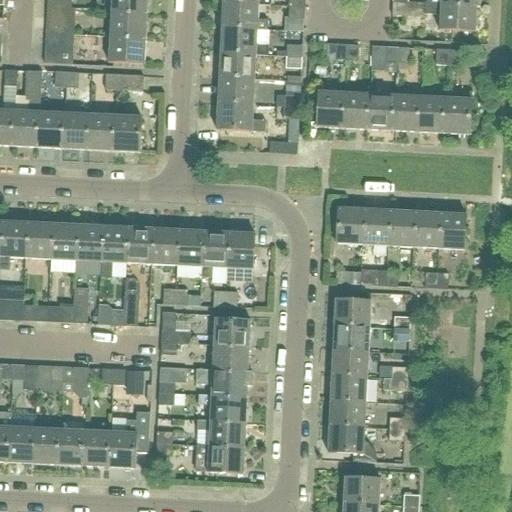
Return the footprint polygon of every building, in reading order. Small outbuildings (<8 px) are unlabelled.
[(48,0),(48,10),(72,12),(72,10),(72,0),(48,0)] [(112,0),(111,13),(148,15),(148,0),(112,0)] [(289,0),(289,8),(305,9),(305,0),(289,0)] [(441,0),(441,6),(477,8),(477,0),(441,0)] [(408,5),(408,4),(393,4),(392,20),(440,22),(440,32),(476,34),(477,8),(441,6),(441,7),(408,5)] [(259,22),(260,7),(223,5),(222,30),(258,32),(266,33),(267,23),(259,22)] [(289,20),(304,21),(305,9),(289,8),(289,20)] [(72,12),(48,10),(46,34),(74,35),(75,11),(72,10),(72,12)] [(148,15),(111,13),(110,39),(147,40),(148,15)] [(258,47),(258,32),(222,30),(221,56),(257,57),(268,57),(268,47),(258,47)] [(46,35),(45,61),(45,67),(74,69),(75,36),(46,35)] [(145,67),(147,40),(110,39),(109,65),(145,67)] [(287,59),(302,60),(303,48),(287,47),(287,59)] [(335,62),(347,63),(347,47),(336,47),(335,62)] [(358,63),(359,48),(347,47),(347,63),(358,63)] [(385,73),(385,65),(386,49),(373,49),(372,73),(385,73)] [(397,65),(398,50),(386,49),(385,65),(397,65)] [(410,50),(398,50),(397,65),(409,66),(410,50)] [(436,67),(448,68),(448,53),(436,52),(436,67)] [(460,53),(448,53),(448,68),(460,68),(460,53)] [(256,83),(257,57),(221,56),(219,81),(256,83)] [(286,71),(302,71),(302,60),(287,59),(286,71)] [(17,73),(7,73),(5,73),(5,89),(17,89),(17,73)] [(27,113),(15,113),(13,149),(38,150),(40,114),(42,74),(26,74),(25,103),(28,104),(27,113)] [(55,90),(67,90),(67,75),(56,74),(55,90)] [(79,75),(67,75),(67,90),(78,91),(79,75)] [(105,92),(117,93),(118,77),(106,76),(105,92)] [(144,78),(118,77),(117,93),(143,94),(144,78)] [(219,81),(218,106),(255,108),(256,83),(219,81)] [(461,101),(446,100),(445,136),(471,137),(473,92),(462,92),(461,101)] [(317,130),(343,131),(345,95),(319,94),(317,130)] [(370,97),(345,95),(343,131),(368,132),(370,97)] [(396,98),(370,97),(368,132),(394,133),(396,98)] [(285,98),(284,109),(300,110),(300,98),(285,98)] [(421,99),(396,98),(394,133),(419,135),(421,99)] [(446,100),(421,99),(419,135),(445,136),(446,100)] [(254,122),(255,108),(218,106),(217,132),(265,134),(266,123),(254,122)] [(299,122),(300,110),(284,109),(284,121),(299,122)] [(0,111),(0,148),(13,149),(15,113),(0,111)] [(66,115),(40,114),(38,150),(64,151),(66,115)] [(91,116),(66,115),(64,151),(89,153),(91,116)] [(116,118),(91,116),(89,153),(114,154),(116,118)] [(140,155),(142,119),(116,118),(114,154),(140,155)] [(337,247),(363,248),(364,211),(338,210),(337,247)] [(390,213),(364,211),(363,248),(388,249),(390,213)] [(415,214),(390,213),(388,249),(413,251),(415,214)] [(441,215),(415,214),(413,251),(439,252),(441,215)] [(467,217),(441,215),(439,252),(465,253),(467,217)] [(1,224),(0,251),(0,270),(10,271),(10,261),(26,261),(28,225),(1,224)] [(51,263),(53,226),(28,225),(26,261),(51,263)] [(76,264),(78,227),(53,226),(51,263),(76,264)] [(101,265),(103,229),(78,227),(76,264),(101,265)] [(111,278),(112,265),(127,266),(128,230),(103,229),(101,265),(102,265),(101,277),(111,278)] [(127,266),(152,267),(154,231),(128,230),(127,266)] [(179,232),(154,231),(152,267),(177,269),(179,232)] [(177,269),(202,270),(204,233),(179,232),(177,269)] [(213,270),(227,271),(229,235),(204,233),(202,270),(202,278),(212,278),(213,270)] [(255,236),(229,235),(227,271),(254,272),(255,236)] [(335,286),(347,286),(348,270),(336,270),(335,286)] [(348,270),(347,286),(359,286),(360,271),(348,270)] [(360,287),(375,288),(387,288),(387,273),(361,272),(360,287)] [(399,273),(387,273),(387,288),(399,289),(399,273)] [(426,274),(425,290),(437,290),(438,275),(426,274)] [(449,275),(438,275),(437,290),(449,291),(449,275)] [(74,290),(73,310),(74,310),(73,326),(85,326),(87,290),(74,290)] [(164,291),(163,306),(175,307),(176,292),(164,291)] [(187,292),(176,292),(175,307),(186,307),(187,292)] [(214,293),(214,309),(225,309),(226,294),(214,293)] [(136,329),(137,295),(125,294),(124,313),(124,328),(136,329)] [(238,294),(226,294),(225,309),(237,310),(238,294)] [(360,294),(359,302),(373,303),(373,294),(360,294)] [(23,323),(24,308),(22,308),(23,302),(0,300),(0,322),(11,323),(23,323)] [(336,302),(335,327),(371,329),(373,304),(336,302)] [(35,324),(35,308),(24,308),(23,323),(35,324)] [(74,310),(73,310),(63,309),(62,325),(73,326),(74,310)] [(112,328),(124,328),(124,313),(112,312),(112,328)] [(395,319),(394,331),(410,332),(411,320),(395,319)] [(217,321),(215,347),(251,349),(252,323),(217,321)] [(370,354),(371,329),(335,327),(334,353),(370,354)] [(409,344),(410,332),(394,331),(394,343),(409,344)] [(162,333),(162,345),(177,346),(177,345),(190,345),(191,335),(162,333)] [(177,357),(177,346),(162,345),(161,357),(177,357)] [(215,347),(214,372),(214,373),(249,374),(249,372),(252,369),(253,364),(250,361),(251,349),(215,347)] [(369,380),(370,354),(334,353),(332,378),(369,380)] [(13,383),(14,367),(2,367),(1,383),(13,383)] [(38,393),(39,368),(14,367),(13,383),(23,384),(23,392),(38,393)] [(64,385),(64,370),(39,368),(38,393),(51,393),(52,385),(64,385)] [(160,369),(159,395),(175,396),(175,384),(187,385),(187,370),(160,369)] [(392,381),(407,382),(408,370),(393,369),(392,381)] [(88,400),(89,371),(64,370),(64,385),(74,386),(74,395),(79,400),(88,400)] [(213,398),(248,400),(248,389),(253,389),(254,374),(249,374),(214,373),(214,372),(197,371),(196,385),(213,386),(213,397),(213,398)] [(102,388),(114,388),(115,372),(103,372),(102,388)] [(126,372),(115,372),(114,388),(125,388),(126,372)] [(367,405),(369,380),(332,378),(331,403),(367,405)] [(407,382),(392,381),(384,380),(383,393),(407,394),(407,382)] [(174,407),(175,396),(159,395),(159,407),(174,407)] [(211,423),(247,425),(248,400),(213,398),(213,397),(199,396),(199,406),(212,406),(211,421),(211,423)] [(384,413),(402,414),(402,400),(385,399),(384,413)] [(330,429),(366,430),(367,405),(331,403),(330,429)] [(0,464),(9,465),(11,429),(11,415),(0,414),(0,464)] [(128,422),(127,435),(112,434),(110,470),(136,471),(137,455),(148,455),(150,414),(137,414),(137,422),(128,422)] [(390,420),(389,432),(405,432),(405,421),(390,420)] [(210,449),(245,451),(247,425),(211,423),(211,421),(198,421),(198,431),(211,431),(210,449)] [(11,429),(9,465),(34,466),(36,431),(11,429)] [(365,445),(366,430),(330,429),(328,455),(354,456),(354,464),(376,465),(377,455),(373,445),(365,445)] [(36,431),(34,466),(60,467),(61,432),(36,431)] [(61,432),(60,467),(85,468),(87,433),(61,432)] [(404,444),(405,432),(389,432),(389,443),(404,444)] [(87,433),(85,468),(110,470),(112,434),(87,433)] [(173,435),(157,434),(157,446),(172,446),(173,435)] [(172,458),(172,446),(157,446),(156,457),(172,458)] [(244,476),(245,451),(210,449),(198,448),(197,474),(244,476)] [(344,505),(380,507),(381,482),(346,480),(344,505)] [(419,509),(419,498),(404,497),(404,509),(419,509)]
